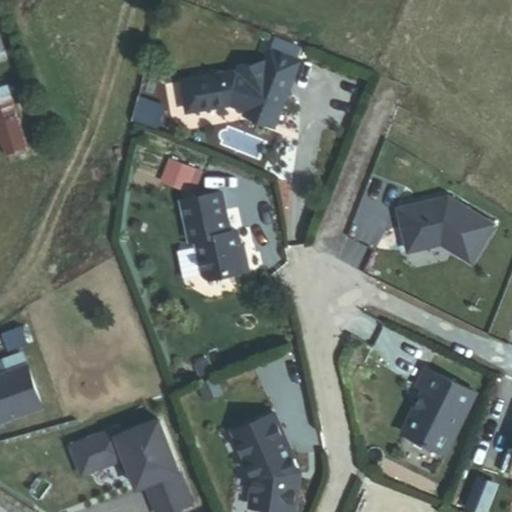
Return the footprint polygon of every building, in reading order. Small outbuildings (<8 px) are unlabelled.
[(0,66),(10,63),(0,36),(0,66)] [(182,77),(188,112),(232,105),(248,111),(246,115),(275,126),(301,61),(272,49),(267,63),(182,77)] [(0,132),(9,160),(28,154),(7,91),(0,93),(0,132)] [(488,227),(447,201),(436,204),(436,202),(394,211),(404,253),(437,245),(466,263),(488,227)] [(233,231),(229,212),(187,222),(191,242),(196,240),(202,268),(217,277),(250,270),(244,243),(241,244),(238,230),(233,231)] [(25,332),(10,337),(16,353),(31,348),(25,332)] [(0,372),(3,380),(0,380),(0,426),(41,412),(27,371),(22,357),(0,365),(0,372)] [(417,393),(394,437),(438,459),(470,397),(420,371),(410,389),(417,393)] [(276,412),(232,431),(253,479),(250,507),(289,511),(296,511),(302,472),(276,412)] [(114,433),(70,449),(81,477),(124,461),(135,491),(145,488),(153,511),(179,511),(190,508),(158,424),(117,440),(114,433)] [(511,453),(503,478),(511,481),(511,453)]
